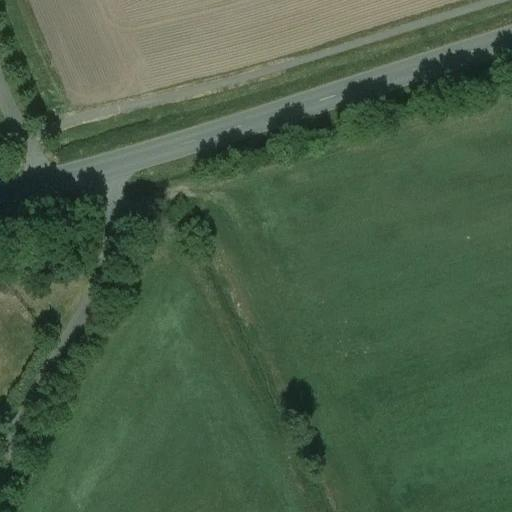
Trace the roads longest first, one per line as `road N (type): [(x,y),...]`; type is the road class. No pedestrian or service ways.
road 1 (tertiary): [(99,169),(511,41)]
road 2 (unclassified): [(0,456),(115,248),(99,169)]
